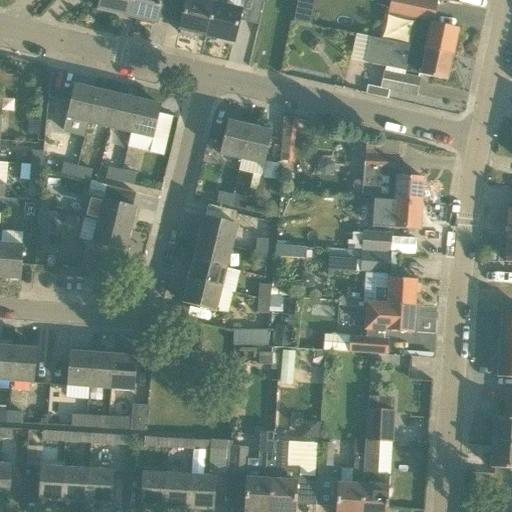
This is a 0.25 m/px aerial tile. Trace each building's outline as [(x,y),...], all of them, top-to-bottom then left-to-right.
[(123,16),(126,0),(99,0),(97,11),(123,16)] [(126,0),(123,16),(154,24),(159,4),(159,0),(126,0)] [(205,36),(213,0),(200,0),(200,2),(192,0),(185,0),(178,29),(181,30),(180,35),(192,38),(194,33),(205,36)] [(226,0),(213,0),(205,36),(232,42),(239,11),(225,8),(226,0)] [(414,20),(409,46),(451,55),(457,29),(437,25),(432,24),(436,0),(389,0),(387,15),(414,20)] [(419,75),(446,81),(451,55),(409,46),(369,37),(364,63),(419,75)] [(418,79),(384,72),(381,87),(380,89),(366,86),(365,93),(365,94),(387,98),(388,91),(415,96),(418,79)] [(87,124),(95,91),(73,85),(68,105),(65,118),(64,117),(62,130),(84,135),(87,124)] [(87,124),(108,129),(116,96),(95,91),(87,124)] [(130,134),(138,101),(116,96),(108,129),(130,134)] [(130,134),(132,134),(152,139),(160,106),(138,101),(130,134)] [(289,177),(296,119),(283,116),(277,190),(284,191),(284,193),(294,194),(296,178),(289,177)] [(38,136),(39,121),(27,120),(26,135),(38,136)] [(240,160),(248,127),(226,122),(218,155),(240,160)] [(240,160),(262,165),(270,132),(248,127),(240,160)] [(30,150),(29,165),(41,167),(42,151),(30,150)] [(121,170),(125,156),(111,153),(108,167),(105,178),(119,181),(121,170)] [(74,178),(77,167),(79,159),(69,154),(64,164),(63,164),(60,174),(74,178)] [(385,202),(393,203),(421,204),(422,178),(397,176),(398,156),(364,154),(363,171),(371,171),(370,197),(369,197),(368,205),(384,206),(385,202)] [(40,181),(41,167),(29,165),(28,180),(40,181)] [(74,178),(88,181),(91,170),(77,167),(74,178)] [(119,181),(133,185),(136,174),(121,170),(119,181)] [(96,222),(129,230),(135,208),(131,207),(135,194),(115,189),(105,186),(102,200),(102,201),(87,197),(81,218),(96,222)] [(229,207),(232,195),(218,192),(215,203),(229,207)] [(49,210),(51,196),(38,195),(37,211),(49,212),(49,210)] [(246,198),(232,195),(229,207),(243,210),(246,198)] [(3,198),(2,210),(17,211),(18,199),(4,198),(3,198)] [(419,231),(421,204),(393,203),(391,229),(419,231)] [(49,210),(49,212),(37,211),(36,224),(48,225),(49,210)] [(231,247),(231,245),(236,225),(208,218),(203,217),(197,239),(231,247)] [(107,272),(112,249),(124,252),(129,230),(96,222),(91,243),(86,241),(80,265),(107,272)] [(362,232),(361,251),(389,253),(391,234),(362,232)] [(511,236),(505,236),(499,236),(500,236),(499,251),(505,251),(504,261),(504,263),(511,263),(511,236)] [(267,254),(268,239),(255,238),(254,253),(267,254)] [(231,247),(197,239),(192,260),(225,269),(231,247)] [(0,278),(19,280),(21,260),(22,246),(0,244),(0,278)] [(275,246),(274,257),(304,259),(304,247),(275,246)] [(389,253),(361,251),(328,249),(327,270),(364,272),(363,299),(362,299),(361,308),(366,308),(377,309),(378,305),(414,307),(415,281),(388,279),(389,253)] [(267,254),(254,253),(253,268),(266,269),(267,254)] [(192,260),(187,282),(220,290),(225,269),(192,260)] [(187,282),(181,304),(227,315),(232,293),(220,290),(187,282)] [(258,284),(257,299),(269,300),(270,285),(258,284)] [(269,300),(257,299),(256,314),(268,314),(269,300)] [(386,332),(392,332),(412,333),(414,307),(378,305),(377,309),(366,308),(364,337),(349,336),(348,353),(386,356),(387,339),(385,339),(386,332)] [(511,339),(511,313),(500,312),(499,339),(511,339)] [(272,325),(273,342),(290,341),(290,325),(272,325)] [(267,343),(267,329),(227,329),(227,343),(267,343)] [(511,339),(499,339),(496,377),(511,378),(511,339)] [(0,381),(10,382),(13,348),(0,346),(0,381)] [(35,350),(13,348),(10,382),(33,384),(35,359),(35,350)] [(88,388),(91,354),(68,352),(66,386),(88,388)] [(279,352),(278,376),(295,377),(296,353),(279,352)] [(110,390),(113,356),(91,354),(88,388),(110,390)] [(110,390),(133,392),(135,357),(113,356),(110,390)] [(291,430),(292,380),(274,380),(273,429),(291,430)] [(493,417),(492,442),(511,443),(511,389),(505,390),(503,417),(493,417)] [(367,397),(367,410),(380,410),(381,398),(367,397)] [(0,422),(8,423),(8,411),(0,410),(0,422)] [(366,439),(364,439),(360,511),(385,511),(387,487),(388,475),(373,474),(374,457),(371,457),(372,442),(391,443),(393,411),(380,410),(367,410),(366,439)] [(23,412),(8,411),(8,423),(22,424),(23,412)] [(87,416),(71,415),(70,427),(86,428),(87,416)] [(87,416),(86,428),(107,429),(108,417),(87,416)] [(108,417),(107,429),(130,430),(131,419),(108,417)] [(0,438),(11,439),(12,430),(0,428),(0,438)] [(41,440),(65,442),(66,433),(42,431),(41,440)] [(65,442),(89,443),(89,434),(66,433),(65,442)] [(128,436),(89,434),(89,443),(128,445),(128,436)] [(143,447),(167,448),(168,438),(144,437),(143,447)] [(191,450),(191,440),(168,438),(167,448),(191,450)] [(360,511),(364,439),(353,439),(352,457),(354,457),(352,485),(336,485),(335,499),(334,511),(360,511)] [(191,450),(215,451),(216,441),(191,440),(191,450)] [(245,479),(243,502),(242,511),(268,511),(273,442),(261,441),(260,459),(247,459),(247,448),(230,447),(228,471),(245,471),(245,479)] [(288,442),(273,442),(268,511),(294,511),(295,496),(296,477),(314,477),(315,444),(288,442)] [(511,443),(492,442),(490,468),(511,469),(511,443)] [(318,465),(332,466),(333,444),(320,443),(318,465)] [(0,498),(8,499),(9,479),(10,465),(0,464),(0,498)] [(37,501),(62,503),(64,469),(39,467),(37,501)] [(85,504),(87,470),(64,469),(62,503),(85,504)] [(85,504),(110,505),(112,471),(87,470),(85,504)] [(166,475),(141,473),(139,507),(164,509),(166,475)] [(187,510),(189,476),(166,475),(164,509),(187,510)] [(187,510),(212,511),(214,478),(189,476),(187,510)]
